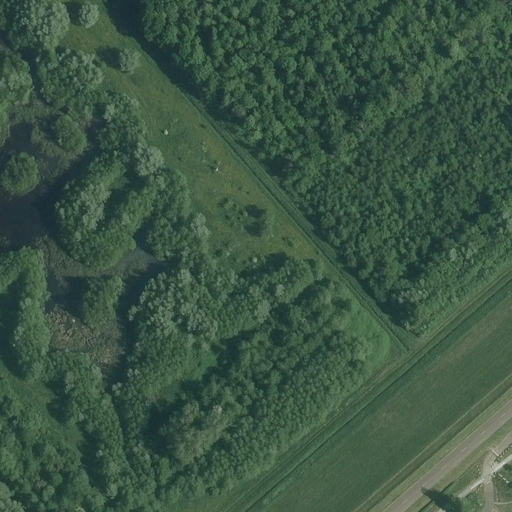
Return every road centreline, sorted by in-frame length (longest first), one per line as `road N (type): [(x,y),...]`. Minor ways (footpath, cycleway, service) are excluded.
road 1 (track): [(420,347),(112,0)]
road 2 (track): [(511,265),(228,511)]
road 3 (tertiary): [(392,511),(511,407)]
